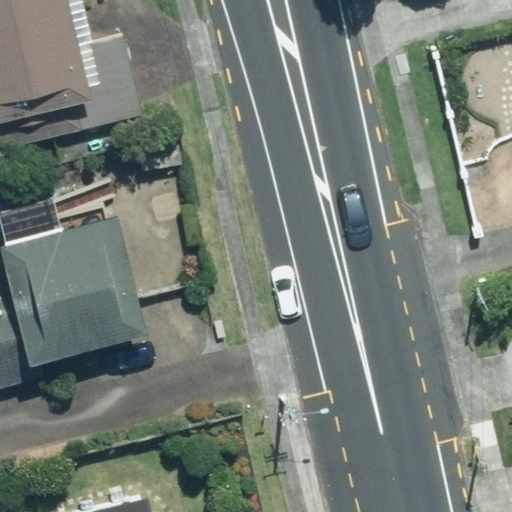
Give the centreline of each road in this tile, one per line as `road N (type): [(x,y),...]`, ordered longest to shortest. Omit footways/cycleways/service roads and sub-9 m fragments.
road 1 (secondary): [(380,437),(340,372),(245,0)]
road 2 (secondary): [(315,0),(391,368),(380,437)]
